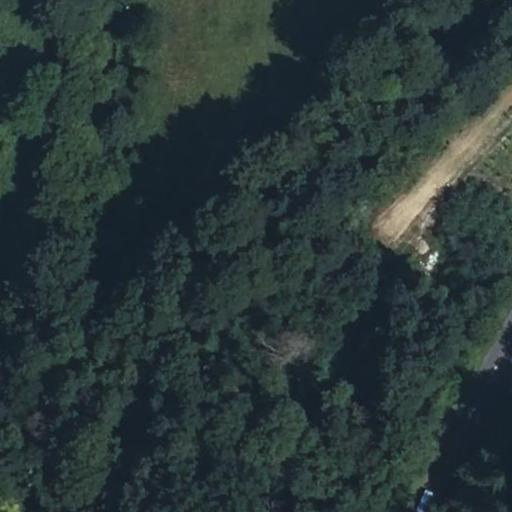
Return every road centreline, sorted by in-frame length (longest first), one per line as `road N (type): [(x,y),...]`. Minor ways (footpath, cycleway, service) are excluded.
road 1 (track): [(7,511),(16,426),(65,229),(106,0)]
road 2 (track): [(511,107),(362,289)]
road 3 (tertiary): [(424,511),(511,338)]
